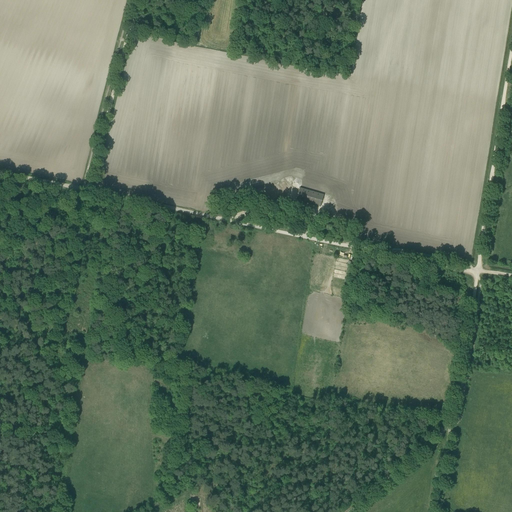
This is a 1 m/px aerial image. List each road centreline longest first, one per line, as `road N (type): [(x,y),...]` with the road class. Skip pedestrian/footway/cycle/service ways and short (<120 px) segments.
road 1 (unclassified): [(477,271),(0,172)]
road 2 (track): [(477,271),(511,49)]
road 3 (track): [(137,0),(88,189)]
road 4 (track): [(477,271),(450,427)]
road 5 (unclassified): [(349,511),(450,427)]
